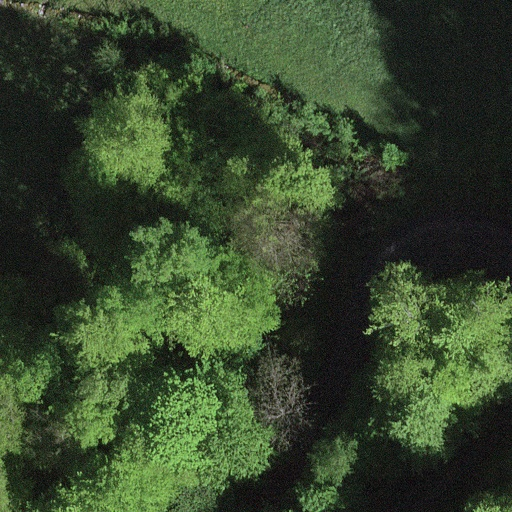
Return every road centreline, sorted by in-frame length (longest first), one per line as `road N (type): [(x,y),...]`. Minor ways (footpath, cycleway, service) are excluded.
road 1 (track): [(245,511),(305,442),(394,272),(449,241),(481,243),(511,262)]
road 2 (track): [(511,397),(399,511)]
